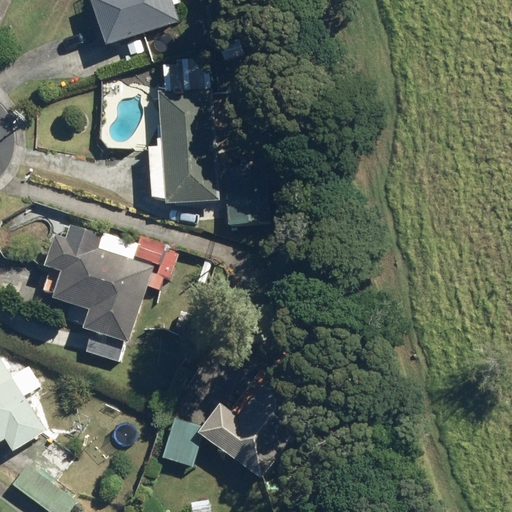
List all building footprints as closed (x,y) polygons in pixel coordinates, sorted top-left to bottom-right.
[(176,0),(98,0),(113,46),(184,24),(176,0)] [(277,157),(218,157),(218,64),(168,65),(168,90),(164,90),(164,144),(153,144),(153,201),(172,201),(172,206),(199,206),(199,221),(219,221),(219,227),(277,226),(277,157)] [(147,237),(138,260),(64,232),(50,268),(67,274),(58,299),(94,313),(87,330),(134,348),(157,287),(166,291),(181,250),(147,237)] [(0,350),(0,448),(11,442),(19,453),(53,431),(31,398),(48,387),(34,367),(18,378),(0,350)] [(268,481),(322,404),(252,355),(207,425),(180,420),(168,460),(199,468),(208,439),(268,481)] [(77,457),(49,437),(14,486),(50,511),(77,511),(86,499),(61,481),(77,457)] [(217,511),(216,501),(195,504),(195,511),(217,511)]
